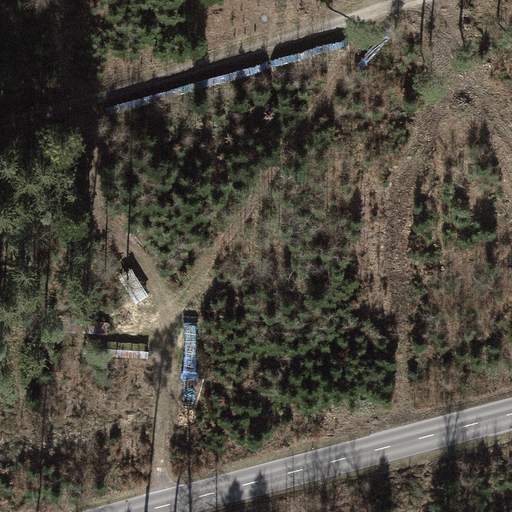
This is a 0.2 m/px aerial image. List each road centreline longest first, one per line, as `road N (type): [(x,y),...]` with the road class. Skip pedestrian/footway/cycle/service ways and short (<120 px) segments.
road 1 (track): [(445,0),(0,117)]
road 2 (secondary): [(511,402),(97,511)]
